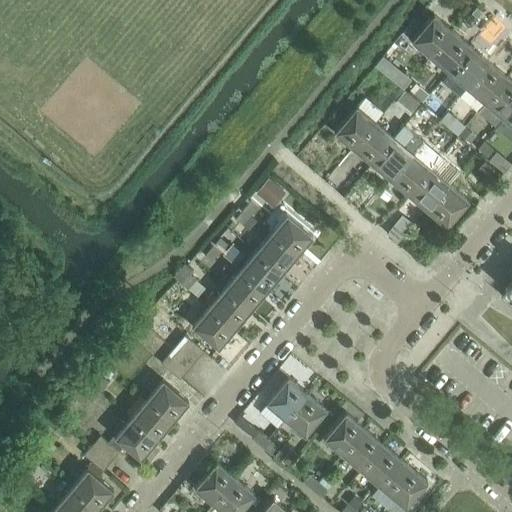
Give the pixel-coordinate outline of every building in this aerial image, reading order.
[(411,39),(430,55),(430,56),(453,29),(433,13),(411,39)] [(453,29),(430,56),(449,71),(471,45),(453,29)] [(471,45),(449,71),(467,87),(489,60),(471,45)] [(375,65),(384,72),(392,63),(383,55),(375,65)] [(489,60),(467,87),(485,102),(508,76),(489,60)] [(402,71),(394,80),(403,88),(411,78),(402,71)] [(511,107),(511,79),(508,76),(485,102),(504,118),(511,107)] [(419,86),(413,94),(422,101),(428,93),(419,86)] [(404,91),(395,102),(410,115),(419,103),(404,91)] [(334,131),(353,147),(376,120),(356,104),(334,131)] [(456,118),(449,127),(452,129),(458,134),(465,126),(456,118)] [(376,120),(353,147),(372,162),(394,136),(376,120)] [(458,134),(464,139),(469,144),(476,135),(465,126),(458,134)] [(394,136),(372,162),(390,178),(412,151),(394,136)] [(472,146),(469,144),(464,139),(457,147),(465,154),(472,146)] [(493,149),(484,142),(478,148),(487,156),(493,149)] [(412,151),(390,178),(409,193),(431,167),(412,151)] [(478,168),(488,176),(493,169),(484,161),(478,168)] [(431,167),(409,193),(427,209),(449,182),(431,167)] [(269,178),(256,193),(273,207),(286,193),(269,178)] [(449,182),(427,209),(446,225),(468,199),(449,182)] [(251,201),(244,210),(250,215),(258,207),(251,201)] [(250,215),(244,210),(236,219),(243,224),(250,215)] [(287,213),(270,232),(297,254),(313,235),(287,213)] [(297,254),(270,232),(255,250),(281,273),(297,254)] [(220,238),(212,247),(219,253),(227,243),(220,238)] [(211,262),(219,253),(212,247),(204,256),(211,262)] [(281,273),(255,250),(239,269),(265,291),(281,273)] [(188,266),(177,279),(187,288),(195,279),(189,274),(192,270),(188,266)] [(265,291),(239,269),(224,287),(250,309),(265,291)] [(250,309),(224,287),(208,305),(235,328),(250,309)] [(235,328),(208,305),(192,325),(218,347),(235,328)] [(144,324),(137,334),(143,339),(151,330),(144,324)] [(185,334),(177,344),(196,360),(204,350),(185,334)] [(196,360),(177,344),(169,353),(188,369),(196,360)] [(188,369),(169,353),(161,362),(180,378),(188,369)] [(266,402),(285,418),(307,391),(288,375),(266,402)] [(107,381),(101,376),(93,385),(100,391),(107,381)] [(162,379),(146,398),(172,420),(188,401),(162,379)] [(93,385),(86,394),(92,400),(100,391),(93,385)] [(327,407),(307,391),(285,418),(304,434),(327,407)] [(172,420),(146,398),(130,416),(157,439),(172,420)] [(323,437),(343,454),(365,427),(345,411),(323,437)] [(157,439),(130,416),(114,436),(124,444),(140,458),(157,439)] [(59,417),(44,434),(56,443),(70,426),(59,417)] [(383,443),(365,427),(343,454),(361,469),(383,443)] [(258,431),(252,438),(261,446),(267,439),(258,431)] [(109,442),(100,434),(92,444),(111,460),(119,451),(109,442)] [(114,436),(109,442),(119,451),(124,444),(114,436)] [(276,446),(267,439),(261,446),(270,453),(276,446)] [(401,458),(383,443),(361,469),(379,484),(401,458)] [(111,460),(92,444),(84,454),(92,461),(103,470),(111,460)] [(29,451),(22,461),(33,470),(40,460),(29,451)] [(427,480),(401,458),(379,484),(405,506),(427,480)] [(194,487),(213,503),(235,477),(216,460),(194,487)] [(92,461),(87,467),(97,476),(103,470),(92,461)] [(87,467),(71,487),(97,509),(113,489),(97,476),(87,467)] [(309,474),(303,481),(312,489),(318,482),(309,474)] [(238,511),(254,493),(235,477),(213,503),(224,511),(238,511)] [(322,478),(318,482),(327,490),(331,485),(322,478)] [(327,490),(318,482),(312,489),(321,497),(327,490)] [(94,511),(97,509),(71,487),(55,505),(63,511),(94,511)] [(260,511),(289,511),(273,498),(260,511)]
